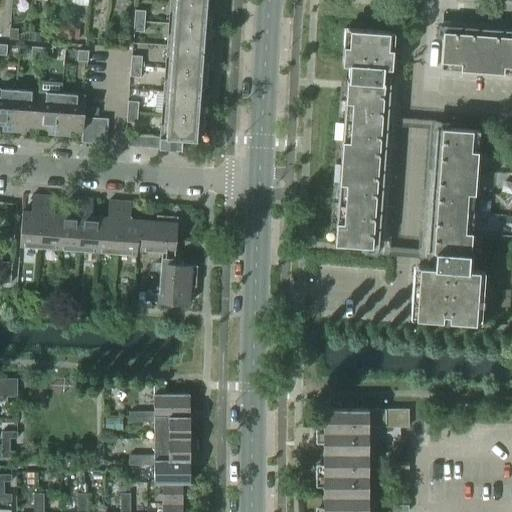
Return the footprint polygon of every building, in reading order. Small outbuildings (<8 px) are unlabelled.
[(175,0),(173,24),(165,138),(127,135),(126,147),(181,151),(182,140),(195,141),(196,129),(202,129),(204,107),(198,106),(200,83),(206,84),(207,61),(201,61),(203,38),(209,38),(210,27),(211,16),(205,15),(205,0),(175,0)] [(134,10),(133,21),(144,22),(145,11),(134,10)] [(144,22),(133,21),(133,32),(143,32),(144,22)] [(440,69),(482,73),(485,29),(443,26),(440,69)] [(9,29),(8,40),(17,41),(18,29),(9,29)] [(346,80),(346,83),(346,87),(334,245),(378,248),(389,90),(390,83),(381,83),(382,68),(390,68),(393,33),(349,29),(347,46),(343,45),(341,64),(348,65),(347,80),(346,80)] [(482,73),(511,74),(511,31),(485,29),(482,73)] [(29,33),(29,41),(40,42),(40,33),(29,33)] [(30,58),(41,59),(42,48),(31,47),(30,58)] [(42,48),(41,59),(51,60),(52,49),(42,48)] [(88,51),(77,51),(77,61),(87,62),(88,51)] [(131,56),(130,67),(141,68),(142,57),(131,56)] [(141,68),(130,67),(129,77),(140,78),(141,68)] [(39,82),(38,92),(35,127),(47,128),(47,134),(58,135),(61,93),(62,83),(39,82)] [(1,131),(12,132),(16,90),(0,88),(0,124),(1,125),(1,131)] [(24,127),(35,127),(38,92),(16,90),(12,132),(23,133),(24,127)] [(69,130),(81,131),(82,131),(83,117),(85,95),(61,93),(58,135),(69,136),(69,130)] [(127,102),(127,112),(137,113),(138,102),(127,102)] [(137,113),(127,112),(126,123),(137,124),(137,113)] [(82,131),(81,131),(81,143),(93,144),(96,118),(83,117),(82,131)] [(93,144),(106,145),(108,119),(96,118),(93,144)] [(478,131),(449,129),(435,128),(426,252),(435,252),(434,268),(418,266),(414,319),(442,321),(442,311),(448,312),(447,321),(475,323),(478,271),(467,270),(468,255),(469,255),(478,131)] [(19,247),(40,249),(43,196),(32,195),(30,212),(22,211),(19,247)] [(40,249),(58,250),(61,214),(53,214),(54,197),(43,196),(40,249)] [(58,250),(78,251),(81,199),(70,198),(69,215),(61,214),(58,250)] [(78,251),(97,253),(99,217),(91,217),(92,200),(81,199),(78,251)] [(97,253),(116,254),(119,202),(108,201),(107,218),(99,217),(97,253)] [(136,256),(136,251),(139,220),(129,220),(131,203),(119,202),(116,254),(136,256)] [(161,253),(160,263),(173,264),(177,217),(156,215),(155,221),(139,220),(136,251),(161,253)] [(4,217),(4,227),(14,228),(15,217),(4,217)] [(14,228),(4,227),(3,238),(14,239),(14,228)] [(511,267),(511,258),(504,258),(503,267),(511,267)] [(1,262),(0,273),(11,273),(12,263),(1,262)] [(197,266),(173,264),(160,263),(158,294),(145,293),(144,302),(157,303),(157,304),(188,306),(189,287),(195,287),(197,266)] [(11,273),(0,273),(0,274),(0,283),(10,284),(11,273)] [(0,397),(17,397),(17,379),(0,379),(0,397)] [(164,386),(153,386),(153,394),(164,394),(164,387),(164,386)] [(153,394),(153,412),(153,417),(189,417),(189,394),(164,394),(153,394)] [(367,511),(367,428),(408,428),(408,410),(322,410),(322,425),(315,425),(315,439),(322,439),(322,468),(315,468),(315,472),(315,483),(322,483),(322,511),(315,511),(314,511),(367,511)] [(141,422),(141,412),(128,412),(128,422),(141,422)] [(153,422),(153,439),(189,439),(189,417),(153,417),(153,412),(141,412),(141,422),(153,422)] [(17,439),(17,432),(1,432),(1,458),(17,458),(17,452),(9,452),(9,439),(17,439)] [(153,439),(153,456),(153,460),(189,460),(189,439),(153,439)] [(128,465),(141,465),(141,456),(128,456),(128,465)] [(153,483),(161,483),(189,483),(189,460),(153,460),(153,456),(141,456),(141,465),(153,465),(153,483)] [(393,489),(408,489),(408,482),(400,482),(400,469),(408,469),(408,463),(393,462),(393,489)] [(11,482),(11,475),(0,475),(0,501),(11,502),(11,495),(3,495),(3,482),(11,482)] [(161,501),(161,511),(181,511),(182,498),(189,498),(189,483),(161,483),(161,495),(161,501)] [(34,506),(43,506),(43,494),(34,494),(34,506)] [(77,506),(86,506),(86,494),(77,494),(77,506)] [(120,506),(129,506),(129,494),(120,494),(120,506)]
